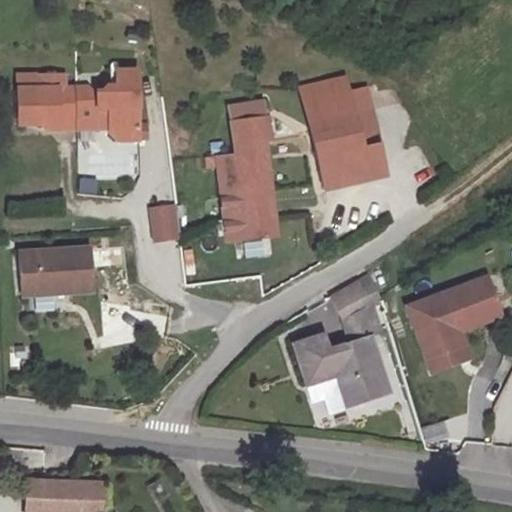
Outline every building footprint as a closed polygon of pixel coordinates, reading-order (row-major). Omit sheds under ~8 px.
[(39,76),(33,76),(33,87),(11,86),(11,121),(37,122),(37,118),(50,119),(50,128),(102,127),(102,133),(111,139),(132,138),(132,71),(111,71),(110,88),(99,88),(96,93),(84,92),(80,88),(61,89),(61,76),(53,75),(51,72),(42,72),(39,76)] [(11,75),(11,86),(33,87),(33,76),(11,75)] [(228,149),(212,152),(205,153),(205,160),(213,159),(219,216),(213,217),(215,230),(221,229),(222,239),(268,232),(259,136),(267,135),(261,97),(223,103),(228,149)] [(368,107),(307,119),(320,183),(380,172),(368,107)] [(118,177),(117,167),(88,168),(88,179),(118,177)] [(64,198),(7,201),(8,219),(65,216),(64,198)] [(167,198),(142,202),(146,234),(171,231),(167,198)] [(17,289),(54,286),(54,290),(89,288),(86,245),(14,250),(17,289)] [(477,274),(400,303),(419,355),(446,345),(437,321),(445,318),(449,329),(457,325),(492,312),(477,274)] [(378,312),(369,283),(329,308),(343,332),(378,312)] [(446,345),(419,355),(424,369),(468,353),(457,325),(449,329),(445,318),(437,321),(446,345)] [(285,340),(297,378),(326,370),(336,401),(379,387),(361,330),(319,344),(315,331),(285,340)] [(326,370),(297,378),(303,397),(315,394),(320,406),(336,401),(326,370)] [(39,511),(40,479),(25,479),(24,511),(39,511)] [(40,479),(39,511),(84,511),(85,480),(40,479)] [(85,480),(84,511),(99,511),(100,481),(85,480)]
